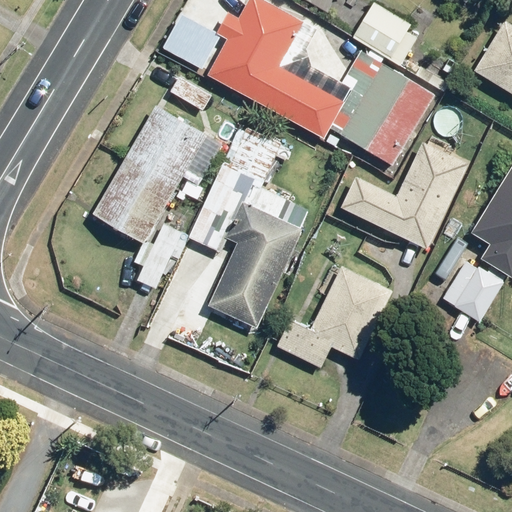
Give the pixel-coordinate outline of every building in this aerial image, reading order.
[(244,0),(204,72),(260,102),(305,22),(265,0),(244,0)] [(302,0),(326,13),(330,0),(302,0)] [(373,3),(351,36),(399,68),(417,40),(406,33),(410,27),(373,3)] [(511,25),(503,19),(470,69),(511,97),(511,25)] [(362,51),(323,124),(394,161),(433,89),(362,51)] [(176,73),(165,91),(201,113),(212,95),(176,73)] [(97,214),(147,241),(203,138),(153,111),(97,214)] [(297,234),(261,219),(292,153),(244,131),(192,241),(228,257),(205,310),(255,332),(297,234)] [(382,231),(426,251),(441,221),(440,220),(466,164),(422,144),(396,199),(354,179),(339,210),(382,230),(382,231)] [(511,169),(474,232),(511,254),(511,169)] [(182,230),(163,222),(135,283),(154,291),(182,230)] [(320,372),(332,350),(357,363),(392,292),(343,268),(312,332),(289,320),(274,349),(320,372)] [(458,310),(480,321),(497,285),(476,274),(458,310)]
